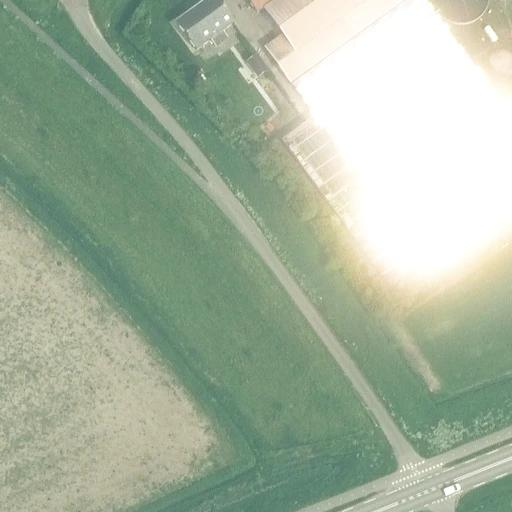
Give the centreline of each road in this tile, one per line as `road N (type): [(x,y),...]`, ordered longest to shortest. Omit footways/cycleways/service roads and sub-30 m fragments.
road 1 (unclassified): [(428,490),(230,209)]
road 2 (unclassified): [(230,209),(1,0)]
road 3 (unclassified): [(230,209),(207,167),(83,27),(71,0)]
